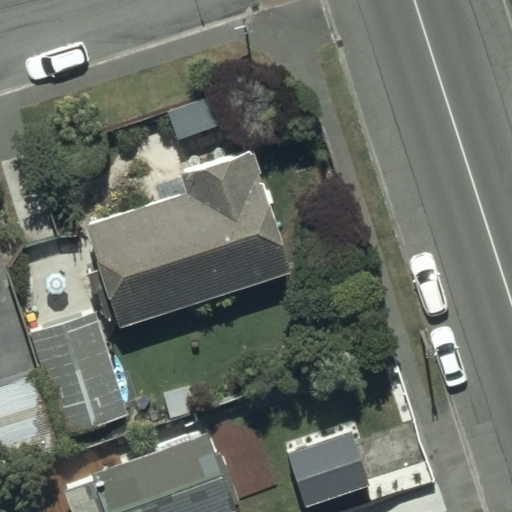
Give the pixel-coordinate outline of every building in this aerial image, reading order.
[(181,192),(80,223),(109,323),(280,272),(243,148),(174,169),(181,192)] [(87,307),(81,309),(23,329),(55,432),(122,412),(119,404),(146,396),(137,368),(109,377),(87,307)] [(0,468),(54,451),(30,370),(0,379),(0,468)] [(206,511),(222,506),(195,430),(81,472),(84,480),(58,490),(66,511),(206,511)] [(361,483),(345,440),(286,463),(303,506),(361,483)]
